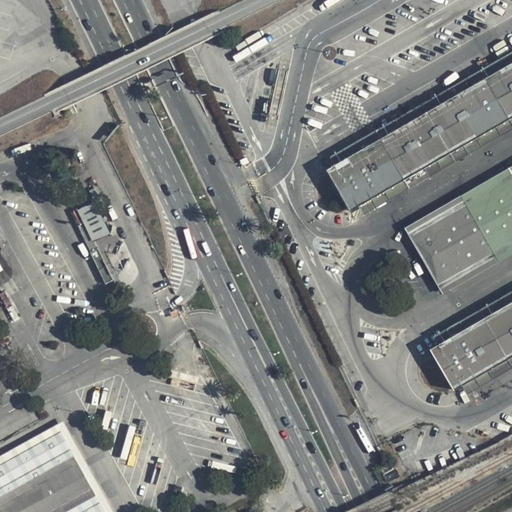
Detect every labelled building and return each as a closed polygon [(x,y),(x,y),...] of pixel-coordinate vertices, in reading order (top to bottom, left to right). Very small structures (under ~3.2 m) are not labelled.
[(511,117),(511,62),(325,166),(350,209),(511,117)] [(446,156),(428,166),(432,173),(450,163),(446,156)] [(511,166),(404,228),(409,236),(511,178),(511,238),(434,282),(441,294),(511,253),(511,166)] [(511,178),(409,236),(434,282),(511,238),(511,178)] [(92,240),(110,232),(95,200),(77,208),(92,240)] [(511,301),(432,346),(456,393),(511,360),(511,301)] [(116,511),(62,418),(0,453),(0,511),(116,511)]
